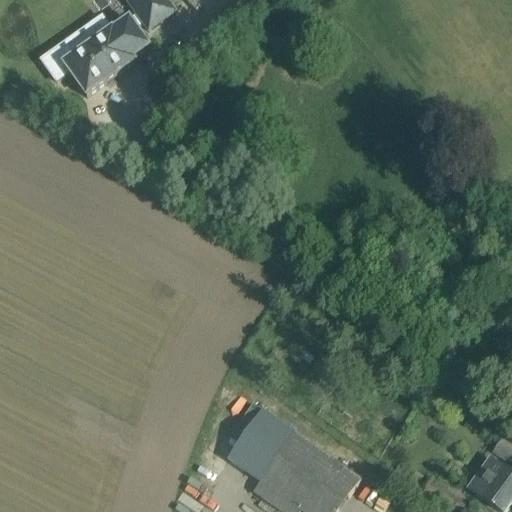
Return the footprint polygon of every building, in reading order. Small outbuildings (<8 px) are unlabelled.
[(63,48),(43,63),(58,83),(70,74),(87,98),(136,63),(134,60),(150,48),(136,29),(143,25),(149,32),(174,13),(164,0),(125,0),(137,16),(130,21),(129,20),(113,32),(112,31),(73,60),(63,48)] [(263,411),(228,461),(261,484),(296,435),(263,411)] [(254,494),(278,511),(279,511),(339,511),(361,481),(296,435),(261,484),(254,494)] [(494,453),(511,466),(511,448),(503,442),(494,453)] [(511,474),(490,459),(483,469),(468,490),(498,511),(505,511),(511,503),(511,474)] [(460,511),(467,503),(429,476),(420,490),(449,511),(460,511)]
